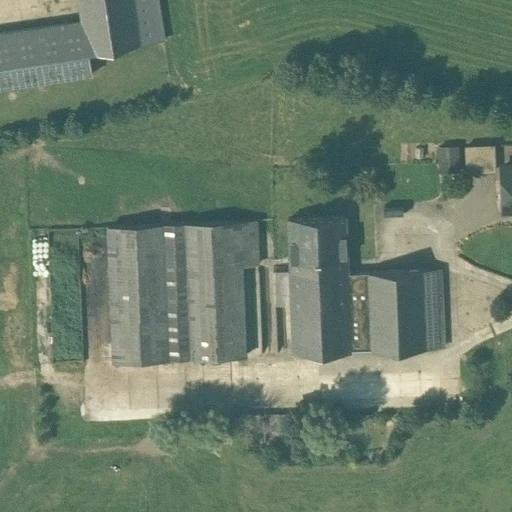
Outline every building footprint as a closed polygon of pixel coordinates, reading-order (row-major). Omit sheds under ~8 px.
[(80,0),(84,21),(89,53),(140,44),(132,0),(80,0)] [(157,0),(132,0),(140,44),(164,40),(157,0)] [(0,88),(93,74),(84,21),(0,33),(0,88)] [(458,144),(436,145),(436,170),(458,170),(458,144)] [(494,145),(466,146),(467,171),(495,170),(494,145)] [(511,165),(502,166),(504,210),(511,209),(511,165)] [(288,218),(290,261),(329,259),(329,263),(348,262),(346,216),(288,218)] [(257,219),(241,220),(242,264),(258,263),(257,219)] [(241,220),(184,223),(190,358),(246,355),(242,264),(241,220)] [(164,223),(108,226),(113,361),(169,359),(164,223)] [(184,223),(164,223),(169,359),(190,358),(184,223)] [(329,259),(290,261),(293,353),(351,351),(348,272),(348,262),(329,263),(329,259)] [(374,272),(348,272),(351,351),(426,347),(423,269),(374,272)] [(441,269),(423,269),(426,347),(444,347),(441,269)] [(410,406),(408,380),(325,384),(325,385),(312,386),(313,410),(410,406)] [(247,414),(264,414),(264,405),(247,405),(247,414)] [(244,415),(244,417),(244,431),(297,429),(297,413),(264,414),(247,414),(244,415)]
